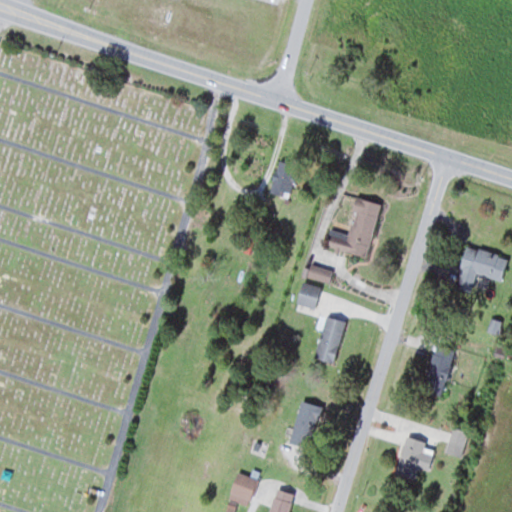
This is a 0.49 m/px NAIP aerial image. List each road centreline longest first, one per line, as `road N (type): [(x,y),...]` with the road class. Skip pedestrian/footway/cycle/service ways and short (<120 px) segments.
road 1 (secondary): [(448,157),(0,2)]
road 2 (residential): [(337,511),(448,157)]
